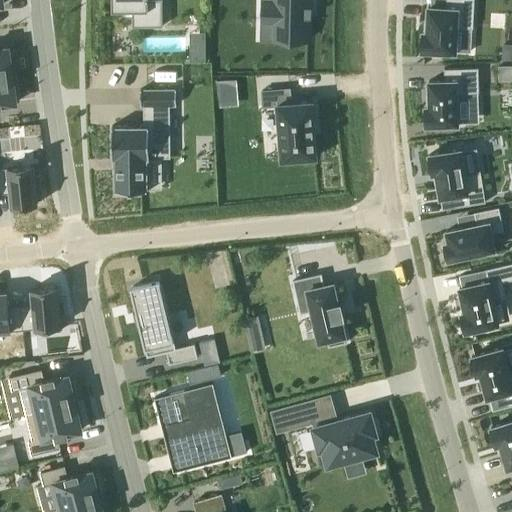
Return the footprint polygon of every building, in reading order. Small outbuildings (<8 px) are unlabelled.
[(132,11),(132,27),(162,26),(161,0),(113,0),(113,9),(127,9),(127,11),(132,11)] [(264,0),(265,9),(277,9),(277,26),(311,26),(311,3),(314,3),(313,0),(264,0)] [(423,31),(422,50),(456,52),(456,51),(457,27),(472,27),(473,27),(474,0),(446,0),(446,7),(431,6),(428,6),(428,22),(427,32),(424,31),(423,31)] [(0,76),(15,74),(13,53),(9,54),(9,47),(0,48),(0,76)] [(430,106),(426,106),(426,125),(458,124),(457,92),(479,92),(478,67),(444,68),(445,80),(429,81),(430,106)] [(15,74),(0,76),(0,106),(2,106),(2,105),(16,102),(15,96),(18,95),(15,74)] [(174,102),(174,86),(138,88),(138,104),(145,104),(146,124),(110,126),(110,158),(113,158),(113,190),(117,190),(117,194),(132,194),(133,190),(145,189),(145,157),(167,155),(167,103),(174,102)] [(290,88),(263,91),(264,107),(278,105),(284,159),(318,156),(317,139),(315,118),(313,100),(292,103),(290,88)] [(461,142),(429,147),(431,165),(432,165),(434,176),(437,176),(438,190),(450,188),(452,200),(484,196),(480,165),(464,167),(461,142)] [(34,163),(0,166),(0,191),(10,191),(12,205),(38,202),(36,188),(41,187),(39,174),(35,174),(34,163)] [(449,241),(445,242),(449,259),(495,249),(492,231),(503,229),(499,207),(475,212),(478,224),(446,230),(449,241)] [(488,280),(460,287),(465,311),(462,312),(466,330),(499,323),(494,300),(506,298),(503,281),(511,278),(511,262),(485,269),(488,280)] [(342,300),(338,301),(334,283),(324,285),(322,274),(294,280),(301,312),(313,310),(320,340),(328,339),(330,345),(347,341),(342,317),(345,316),(342,300)] [(156,280),(131,286),(147,356),(167,352),(170,363),(198,357),(195,343),(176,347),(173,334),(162,287),(161,284),(160,279),(156,280)] [(33,301),(21,303),(23,328),(61,324),(60,313),(65,312),(63,299),(59,299),(57,285),(32,288),(33,301)] [(0,329),(23,328),(21,303),(9,304),(7,290),(0,290),(0,329)] [(248,333),(262,330),(258,315),(244,318),(248,333)] [(503,347),(472,356),(477,374),(481,373),(487,397),(505,392),(509,405),(511,404),(511,370),(509,371),(503,347)] [(41,369),(9,377),(13,390),(21,388),(27,414),(78,402),(73,381),(70,382),(68,375),(55,379),(54,377),(44,380),(41,369)] [(155,397),(162,425),(168,423),(179,469),(232,455),(213,382),(155,397)] [(307,401),(272,410),(278,431),(313,421),(307,401)] [(78,402),(27,414),(33,440),(29,441),(32,454),(60,447),(58,437),(68,434),(68,433),(82,429),(80,423),(83,422),(78,402)] [(373,419),(364,421),(362,413),(314,426),(315,429),(314,429),(318,446),(319,446),(320,449),(324,448),(328,464),(345,460),(345,461),(362,456),(362,455),(378,451),(373,434),(377,433),(373,419)] [(511,420),(491,427),(497,445),(500,444),(508,468),(511,466),(511,420)] [(65,465),(41,472),(44,484),(53,482),(60,507),(51,510),(51,511),(102,497),(97,477),(94,477),(93,471),(78,475),(78,473),(68,476),(65,465)] [(229,477),(232,486),(242,483),(240,474),(229,477)] [(217,511),(218,511),(226,509),(221,494),(194,502),(196,511),(217,511)] [(106,511),(102,497),(51,511),(106,511)]
